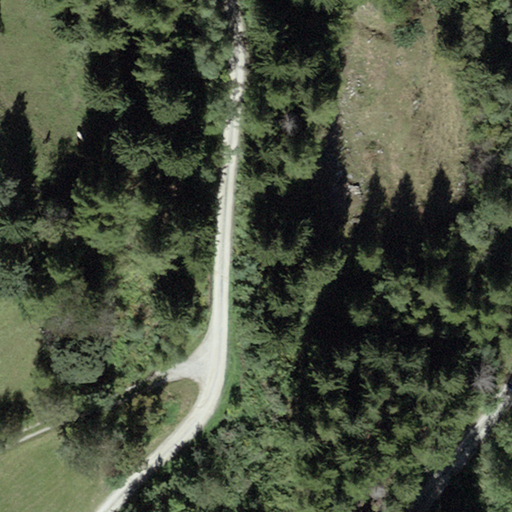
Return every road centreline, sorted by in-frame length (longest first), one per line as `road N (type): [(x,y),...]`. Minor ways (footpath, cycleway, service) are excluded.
road 1 (track): [(231,0),(239,66),(214,401),(109,511)]
road 2 (track): [(214,368),(71,417),(0,452)]
road 3 (track): [(414,511),(511,374)]
